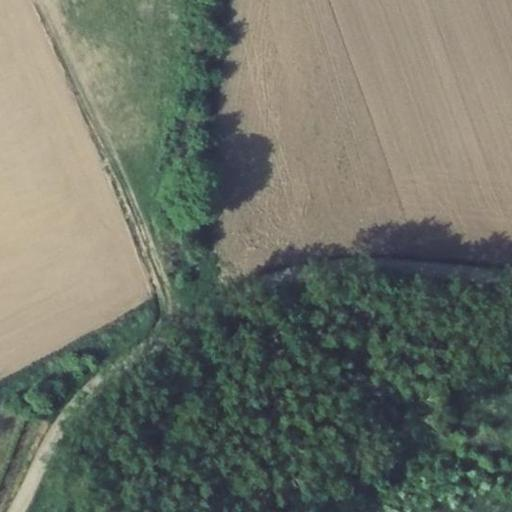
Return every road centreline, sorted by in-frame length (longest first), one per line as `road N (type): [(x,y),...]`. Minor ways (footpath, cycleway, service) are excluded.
road 1 (unclassified): [(16,511),(54,434),(91,390),(238,293),(305,273),(364,268),(511,281)]
road 2 (track): [(14,0),(179,325)]
